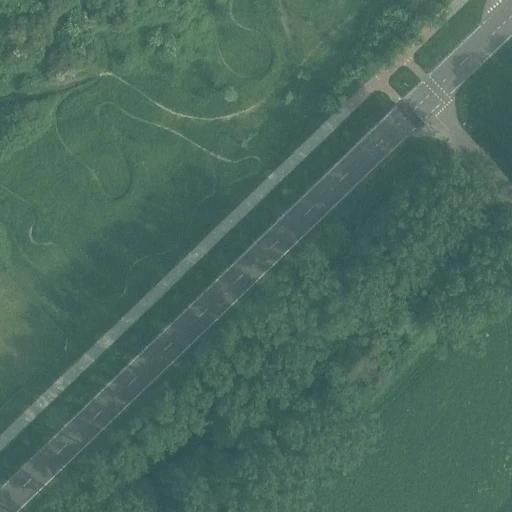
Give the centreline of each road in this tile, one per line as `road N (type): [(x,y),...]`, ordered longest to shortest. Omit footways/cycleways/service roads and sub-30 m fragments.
road 1 (secondary): [(0,511),(422,102)]
road 2 (unknown): [(378,0),(262,105),(215,123),(165,110),(104,74),(0,97)]
road 3 (unclassified): [(511,200),(422,102)]
road 4 (secondary): [(422,102),(511,17)]
